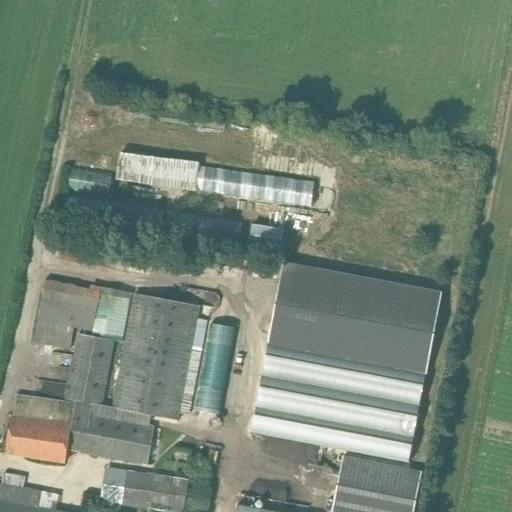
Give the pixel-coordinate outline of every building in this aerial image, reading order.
[(196,192),(200,164),(121,153),(117,181),(196,192)] [(165,211),(69,195),(65,219),(160,235),(165,211)] [(242,223),(179,212),(176,236),(239,246),(242,223)] [(284,229),(252,224),(249,245),(282,251),(284,229)] [(143,262),(62,248),(60,259),(142,274),(143,262)] [(442,292),(283,263),(268,344),(427,374),(442,292)] [(148,465),(154,427),(150,426),(151,417),(179,421),(200,306),(102,287),(102,292),(45,280),(34,342),(70,349),(74,328),(93,331),(92,337),(78,334),(65,401),(17,395),(6,454),(66,464),(70,450),(148,465)] [(208,303),(210,292),(188,288),(187,299),(208,303)] [(426,376),(268,347),(262,377),(420,407),(426,376)] [(256,408),(414,437),(420,407),(262,377),(256,408)] [(39,380),(38,391),(59,392),(60,381),(39,380)] [(414,437),(256,408),(251,433),(409,463),(414,437)] [(415,511),(423,472),(344,456),(333,511),(415,511)] [(183,511),(189,480),(127,471),(122,503),(175,511),(183,511)] [(40,491),(0,483),(0,511),(73,511),(37,505),(40,491)]
